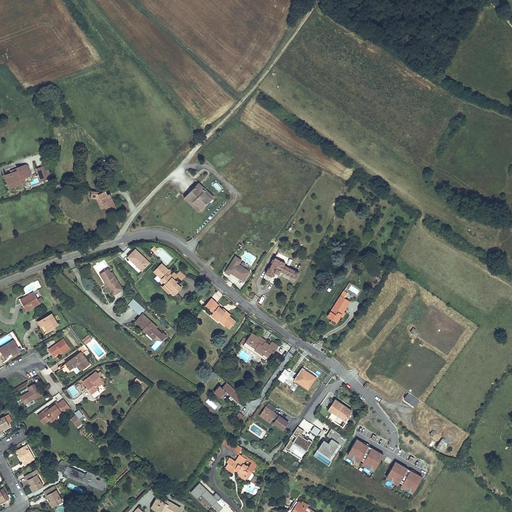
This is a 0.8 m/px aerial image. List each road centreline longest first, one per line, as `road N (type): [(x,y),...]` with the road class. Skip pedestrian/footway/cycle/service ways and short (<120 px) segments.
road 1 (residential): [(395,440),(366,394),(331,362),(170,238),(122,240),(0,283)]
road 2 (track): [(274,61),(507,208)]
road 3 (track): [(182,163),(253,88),(318,0)]
road 4 (track): [(242,101),(134,0)]
road 5 (track): [(511,286),(426,231),(423,211)]
